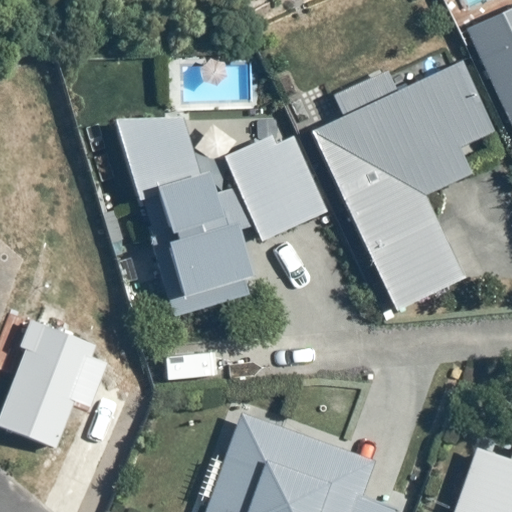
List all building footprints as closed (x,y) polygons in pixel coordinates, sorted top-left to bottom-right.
[(511,10),(465,30),(511,129),(511,10)] [(344,122),(311,136),(395,314),(468,280),(428,198),(472,177),(462,153),(493,136),(462,64),(400,96),(389,73),(334,96),(344,122)] [(183,121),(113,123),(176,320),(259,297),(241,234),(253,229),(260,243),(327,216),(290,140),(201,172),(183,121)] [(107,357),(89,350),(92,342),(32,319),(0,401),(0,425),(52,445),(74,387),(92,394),(107,357)] [(373,465),(241,413),(205,511),(397,511),(363,497),(373,465)] [(511,511),(511,442),(483,434),(457,511),(511,511)]
